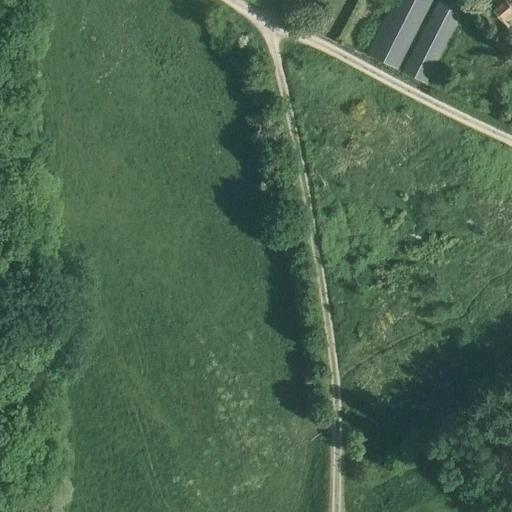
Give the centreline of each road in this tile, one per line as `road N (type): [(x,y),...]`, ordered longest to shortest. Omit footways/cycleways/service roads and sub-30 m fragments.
road 1 (track): [(269,20),(334,376),(336,511)]
road 2 (track): [(269,20),(511,139)]
